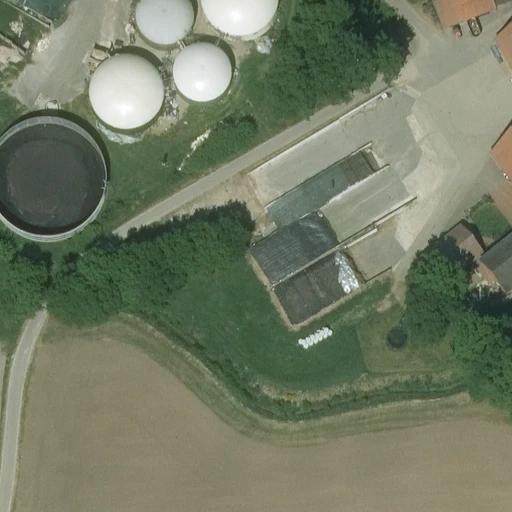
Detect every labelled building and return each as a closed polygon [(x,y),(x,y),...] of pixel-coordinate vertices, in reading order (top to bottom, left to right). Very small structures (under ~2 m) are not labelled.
[(192,31),(193,21),(190,12),(185,5),(178,0),(149,0),(142,6),(137,14),(135,23),(136,33),(141,41),(147,48),(156,52),(165,53),(174,52),(183,47),(189,40),(192,31)] [(202,0),(203,10),(207,22),(215,33),(226,40),(239,42),(252,40),(264,34),(273,24),(278,12),(278,0),(202,0)] [(490,0),(430,0),(443,33),(495,13),(490,0)] [(511,34),(497,43),(511,70),(511,34)] [(231,88),(232,78),(229,69),(224,61),(216,56),(207,53),(197,53),(188,57),(181,63),(176,71),(174,80),(175,90),(180,98),(186,105),(195,109),(204,110),(213,108),(222,104),(228,96),(231,88)] [(141,67),(128,64),(116,66),(105,72),(96,81),(91,93),(91,105),(95,117),(103,127),(114,134),(126,137),(139,135),(150,129),(158,119),(163,108),(163,95),(159,83),(151,73),(141,67)] [(24,127),(5,157),(10,229),(12,226),(33,239),(81,236),(107,195),(104,150),(62,125),(24,127)] [(511,140),(489,158),(511,186),(511,140)] [(361,152),(300,186),(283,155),(246,175),(276,231),(375,176),(361,152)] [(480,258),(458,232),(417,267),(439,293),(480,258)] [(508,296),(511,293),(511,245),(484,268),(508,296)]
